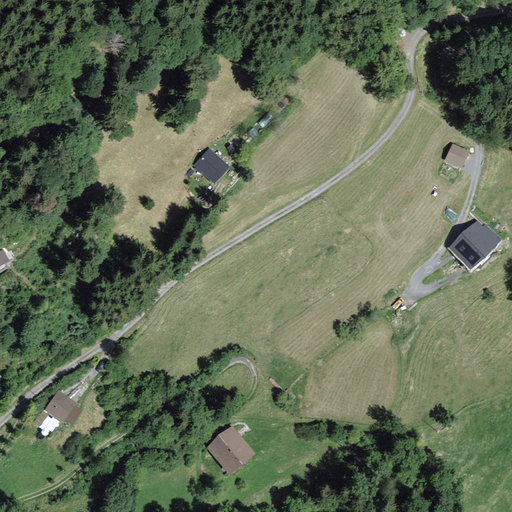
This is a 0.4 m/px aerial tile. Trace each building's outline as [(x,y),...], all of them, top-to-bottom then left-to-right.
[(469,155),(453,146),(445,163),(461,171),(469,155)] [(229,170),(214,154),(211,151),(194,167),(213,186),(229,170)] [(483,230),(476,224),(452,249),(471,268),(499,240),(485,227),(483,230)] [(74,402),(59,391),(47,409),(62,420),(74,402)] [(45,427),(53,415),(43,409),(35,421),(45,427)] [(255,453),(232,427),(207,448),(229,474),(255,453)]
